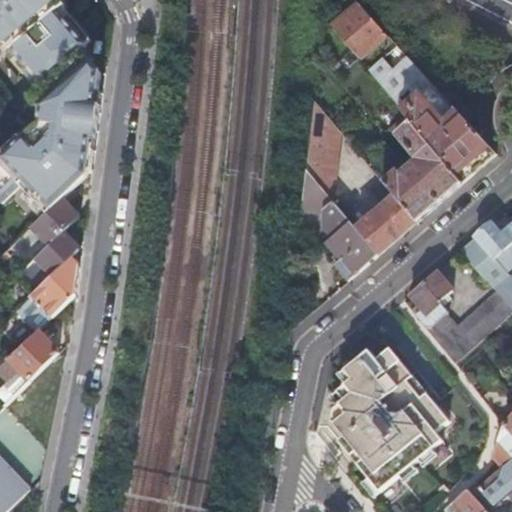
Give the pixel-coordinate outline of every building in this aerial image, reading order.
[(82,26),(60,0),(0,0),(0,45),(7,40),(32,70),(35,68),(50,86),(83,54),(90,47),(76,31),(82,26)] [(386,36),(358,4),(331,28),(360,59),(386,36)] [(20,140),(0,158),(0,203),(3,207),(21,189),(47,217),(53,213),(65,201),(83,184),(89,178),(102,76),(94,65),(92,66),(83,54),(50,86),(33,103),(41,114),(40,128),(24,144),(20,140)] [(419,100),(432,87),(407,59),(393,71),(419,100)] [(419,100),(393,71),(379,85),(403,113),(405,117),(462,185),(495,157),(432,87),(419,100)] [(317,102),(309,172),(333,200),(341,131),(317,102)] [(395,198),(417,224),(462,185),(405,117),(390,130),(417,161),(401,174),(398,171),(383,183),(395,198)] [(309,172),(303,211),(321,214),(334,202),(333,200),(309,172)] [(352,223),(379,257),(417,224),(395,198),(386,207),(373,192),(346,216),(352,223)] [(47,217),(34,230),(51,248),(70,230),(81,219),(65,201),(53,213),(47,217)] [(502,232),(511,223),(511,222),(509,219),(498,228),(502,232)] [(336,266),(350,282),(379,257),(352,223),(328,243),(342,260),(336,266)] [(511,307),(511,278),(495,259),(511,243),(511,223),(502,232),(498,228),(494,223),(477,237),(462,250),(498,291),(511,307)] [(78,238),(70,230),(51,248),(37,261),(19,278),(36,296),(73,260),(82,251),(74,242),(78,238)] [(77,297),(81,269),(73,260),(36,296),(33,298),(54,320),(77,297)] [(417,315),(456,364),(511,314),(511,307),(498,291),(459,327),(447,314),(449,312),(441,303),(454,292),(437,272),(411,294),(424,309),(417,315)] [(36,296),(19,278),(16,281),(33,298),(36,296)] [(41,374),(61,354),(40,333),(21,351),(9,360),(31,383),(40,374),(41,374)] [(346,387),(336,395),(344,404),(337,410),(333,414),(331,425),(339,434),(344,441),(340,444),(381,494),(443,442),(436,433),(450,423),(427,396),(422,400),(407,383),(413,379),(409,374),(390,351),(376,363),(368,353),(345,373),(352,382),(346,387)] [(338,379),(346,387),(352,382),(345,373),(338,379)] [(422,400),(427,396),(413,379),(407,383),(422,400)] [(344,404),(336,395),(330,401),(337,410),(344,404)] [(511,434),(505,427),(498,443),(511,458),(511,434)] [(511,464),(510,463),(511,461),(511,458),(498,443),(497,450),(495,457),(494,459),(503,469),(479,490),(496,509),(511,494),(511,464)] [(0,511),(45,511),(47,510),(46,487),(3,445),(0,447),(0,511)] [(487,511),(469,491),(447,511),(448,511),(456,511),(460,509),(462,511),(487,511)]
